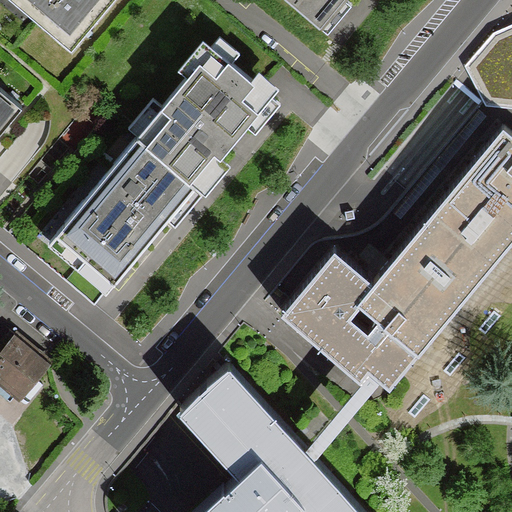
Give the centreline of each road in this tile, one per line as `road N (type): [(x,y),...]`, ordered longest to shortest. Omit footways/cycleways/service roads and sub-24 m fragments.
road 1 (residential): [(146,396),(375,122)]
road 2 (residential): [(375,122),(227,0)]
road 3 (residential): [(146,396),(0,272)]
road 4 (residential): [(375,122),(470,0)]
road 5 (residential): [(57,507),(146,396)]
